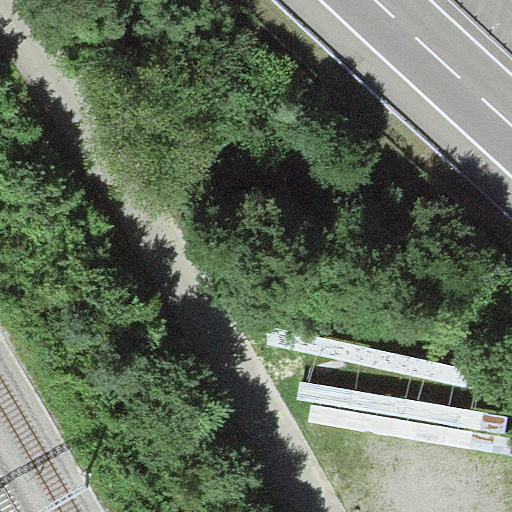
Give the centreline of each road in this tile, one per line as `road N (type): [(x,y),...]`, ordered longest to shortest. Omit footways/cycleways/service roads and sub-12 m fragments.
road 1 (residential): [(0,5),(201,312),(312,511)]
road 2 (motorway): [(373,0),(511,127)]
